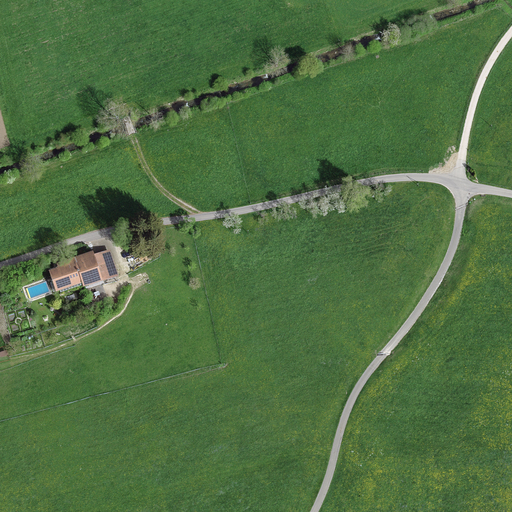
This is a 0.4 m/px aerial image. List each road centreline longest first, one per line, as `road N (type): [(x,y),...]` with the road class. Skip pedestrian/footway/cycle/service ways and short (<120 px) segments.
road 1 (unclassified): [(0,265),(123,227),(214,217),(380,179),(461,184)]
road 2 (unclassified): [(461,184),(451,253),(350,401),(313,511)]
road 3 (track): [(461,184),(472,105),(511,31)]
road 4 (track): [(207,218),(156,182),(126,116)]
